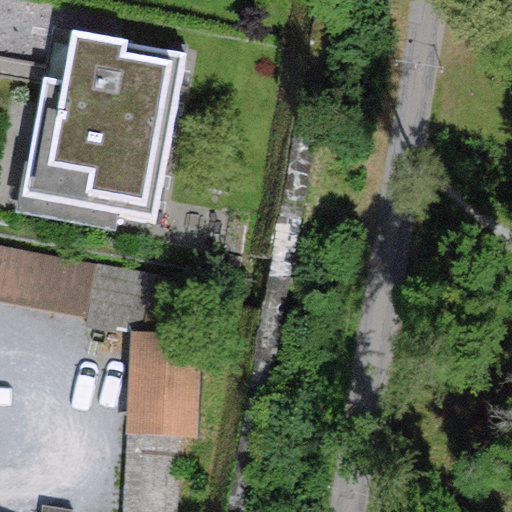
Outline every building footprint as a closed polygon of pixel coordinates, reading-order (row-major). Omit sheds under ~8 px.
[(155,225),(186,59),(73,38),(64,86),(44,83),(28,168),(48,172),(42,204),(155,225)] [(0,247),(0,303),(87,320),(97,266),(0,247)] [(99,266),(87,327),(114,333),(116,327),(143,332),(154,277),(99,266)] [(144,344),(140,422),(187,425),(192,347),(144,344)] [(132,429),(125,511),(176,511),(182,433),(132,429)]
